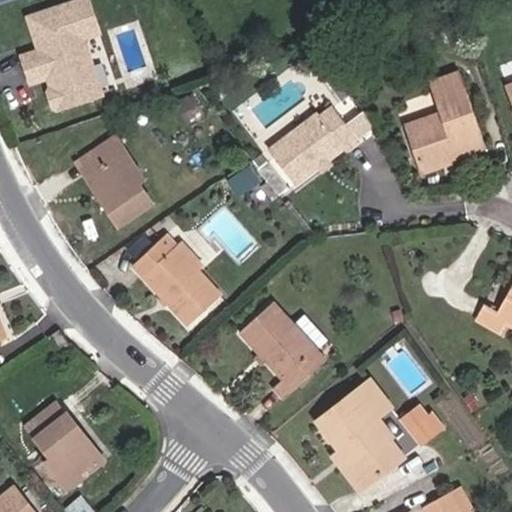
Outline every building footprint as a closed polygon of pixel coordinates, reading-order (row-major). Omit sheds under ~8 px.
[(33,51),(20,57),(29,79),(46,72),(51,70),(54,77),(49,79),(51,84),(48,90),(54,103),(60,106),(102,89),(79,34),(95,27),(84,0),(65,0),(58,3),(55,2),(44,6),(43,9),(19,19),(33,51)] [(442,110),(407,122),(424,170),(444,163),(442,159),(485,144),(460,71),(432,81),(442,110)] [(195,94),(178,103),(190,124),(206,115),(195,94)] [(345,120),(361,109),(351,95),(336,106),(345,120)] [(270,145),(296,181),(320,164),(333,155),(342,148),(344,150),(356,141),(331,106),(318,115),(316,112),(270,145)] [(117,136),(78,162),(107,205),(114,200),(94,171),(126,148),(117,136)] [(140,183),(146,178),(126,148),(94,171),(114,200),(107,205),(121,224),(153,202),(140,183)] [(323,168),(332,162),(333,155),(320,164),(323,168)] [(264,180),(253,163),(230,179),(241,195),(264,180)] [(178,245),(168,233),(162,238),(172,250),(178,245)] [(178,245),(172,250),(162,238),(135,263),(146,275),(191,323),(223,293),(200,268),(178,245)] [(205,264),(183,240),(178,245),(200,268),(205,264)] [(493,307),(478,300),(472,313),(498,327),(505,314),(511,317),(511,273),(511,274),(493,307)] [(292,389),(326,358),(318,350),(296,326),(272,300),(240,330),(284,377),(275,386),(284,396),(292,389)] [(301,321),(296,326),(318,350),(323,345),(301,321)] [(59,332),(47,340),(55,352),(67,343),(59,332)] [(371,379),(320,419),(342,448),(368,482),(403,454),(374,417),(391,403),(371,379)] [(68,397),(48,417),(59,427),(79,406),(68,397)] [(92,427),(97,422),(79,406),(59,427),(51,436),(71,454),(66,459),(93,483),(120,451),(92,427)] [(120,451),(124,446),(97,422),(92,427),(120,451)] [(334,454),(361,487),(368,482),(342,448),(334,454)] [(33,511),(15,488),(0,499),(0,511),(33,511)] [(457,511),(448,492),(426,504),(430,511),(457,511)]
